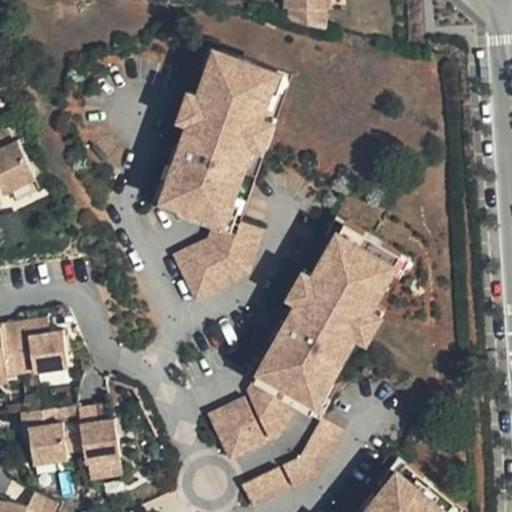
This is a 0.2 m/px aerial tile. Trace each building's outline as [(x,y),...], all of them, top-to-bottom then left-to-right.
[(294,26),(327,34),(327,9),(333,9),(332,0),(287,0),(288,10),(295,11),(294,26)] [(165,209),(213,225),(230,231),(286,74),(221,51),(165,209)] [(41,179),(18,127),(0,136),(0,167),(11,193),(41,179)] [(344,223),(254,381),(299,406),(313,415),(404,257),(344,223)] [(230,231),(213,225),(208,238),(177,259),(207,305),(251,274),(263,244),(230,231)] [(48,334),(45,319),(19,323),(22,341),(33,339),(40,374),(73,367),(67,331),(48,334)] [(6,348),(22,345),(22,341),(19,323),(3,325),(4,328),(6,348)] [(6,348),(4,328),(0,328),(0,364),(8,363),(11,379),(26,375),(22,345),(6,348)] [(299,406),(254,381),(248,391),(272,440),(283,435),(299,406)] [(267,443),(245,398),(212,415),(232,460),(267,443)] [(115,406),(100,409),(103,422),(116,421),(115,406)] [(103,422),(100,409),(84,412),(90,462),(125,456),(121,420),(116,421),(103,422)] [(63,425),(59,410),(31,415),(38,462),(73,456),(69,425),(63,425)] [(320,478),(346,433),(323,420),(300,457),(286,465),(296,489),(320,478)] [(454,511),(458,507),(404,465),(367,511),(454,511)] [(290,492),(279,466),(245,482),(256,508),(290,492)] [(59,511),(61,503),(39,492),(34,507),(46,511),(59,511)] [(0,497),(0,511),(26,511),(28,505),(0,497)]
